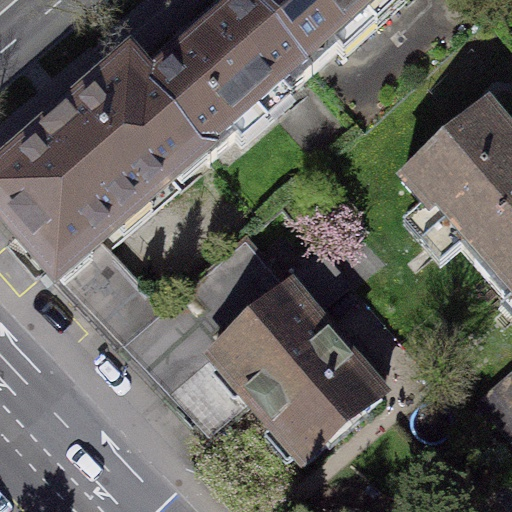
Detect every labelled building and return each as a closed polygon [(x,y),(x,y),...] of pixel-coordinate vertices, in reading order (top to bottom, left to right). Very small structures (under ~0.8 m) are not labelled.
[(311,77),(244,0),(237,0),(191,40),(141,83),(129,69),(128,71),(209,165),(235,143),(236,133),(277,98),(286,98),(311,77)] [(244,0),(311,77),(337,53),(338,44),(386,0),(244,0)] [(209,165),(128,71),(54,134),(0,181),(0,219),(56,284),(57,283),(120,351),(165,312),(164,311),(101,245),(202,158),(208,166),(209,165)] [(482,275),(511,248),(511,141),(484,110),(401,183),(430,215),(412,231),(438,260),(456,245),(482,275)] [(320,255),(284,286),(247,243),(245,241),(164,311),(165,312),(120,351),(144,376),(167,400),(290,294),(312,321),(319,315),(351,288),(321,253),(319,254),(320,255)] [(511,248),(482,275),(510,307),(511,304),(511,374),(477,405),(511,445),(511,248)] [(209,445),(251,407),(304,468),(382,401),(331,342),(337,337),(328,326),(319,315),(312,321),(290,294),(167,400),(209,445)]
